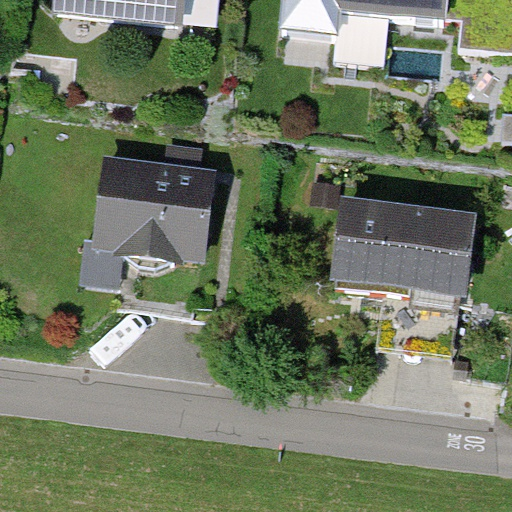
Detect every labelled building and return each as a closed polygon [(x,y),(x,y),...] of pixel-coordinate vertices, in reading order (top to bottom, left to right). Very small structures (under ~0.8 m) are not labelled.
[(188,0),(58,0),(55,25),(184,38),(188,0)] [(342,0),(287,0),(284,44),(338,49),(341,17),(342,0)] [(342,0),(341,17),(450,27),(452,0),(342,0)] [(511,0),(452,0),(450,27),(448,54),(511,60),(511,0)] [(219,176),(109,161),(96,254),(206,268),(219,176)] [(479,219),(343,197),(329,288),(411,300),(409,317),(463,325),(479,219)]
